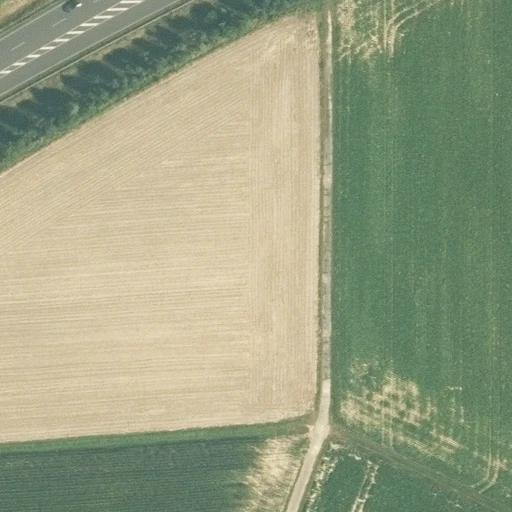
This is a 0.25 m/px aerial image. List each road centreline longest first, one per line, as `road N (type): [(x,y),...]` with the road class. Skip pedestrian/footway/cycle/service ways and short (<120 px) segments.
road 1 (track): [(291,511),(324,402),(328,11)]
road 2 (trunk): [(0,68),(153,0)]
road 3 (trunk): [(107,0),(0,64)]
